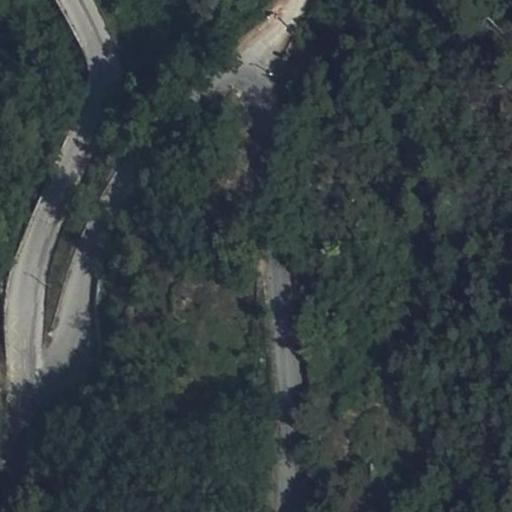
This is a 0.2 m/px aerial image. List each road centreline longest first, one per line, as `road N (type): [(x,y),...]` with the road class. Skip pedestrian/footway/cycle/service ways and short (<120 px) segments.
road 1 (residential): [(26,413),(52,401),(67,377),(78,290),(105,214),(227,63),(270,44),(279,74),(268,173),(286,511)]
road 2 (tertiary): [(75,0),(95,38),(96,108),(25,297),(26,413)]
